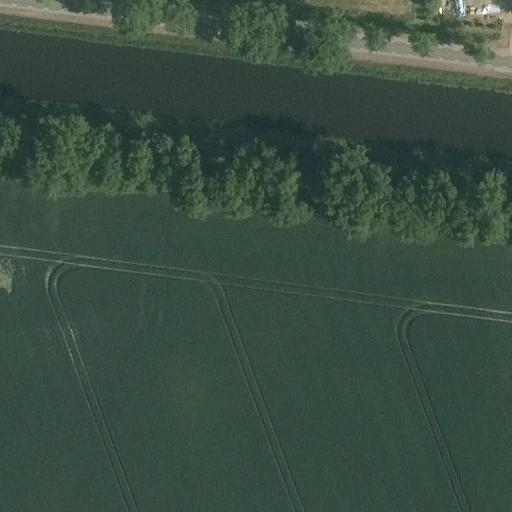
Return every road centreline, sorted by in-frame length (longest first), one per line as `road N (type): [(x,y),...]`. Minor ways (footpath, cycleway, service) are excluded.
road 1 (track): [(511,184),(0,119)]
road 2 (unclassified): [(511,63),(24,0)]
